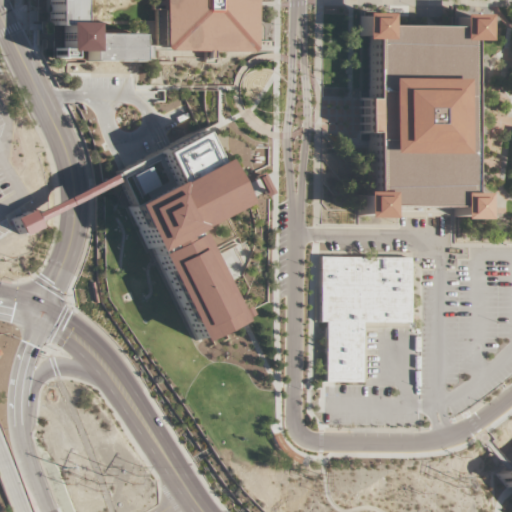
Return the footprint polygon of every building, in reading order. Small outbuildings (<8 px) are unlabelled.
[(50,0),(78,0),(78,22),(88,22),(88,35),(135,35),(135,44),(141,44),(141,60),(136,60),(136,62),(83,62),(83,59),(50,59),(50,0)] [(162,0),(256,0),(256,52),(162,51),(162,0)] [(356,14),(381,15),(381,24),(453,25),(453,15),(479,15),(478,44),(469,44),(467,194),(477,194),(477,220),(449,219),(449,206),(380,206),(380,219),(354,218),(354,192),(367,192),(367,133),(359,133),(359,100),(368,100),(368,43),(356,43),(356,14)] [(199,132),(166,148),(155,153),(113,173),(129,204),(123,207),(146,254),(151,251),(153,255),(150,256),(194,344),(237,322),(193,235),(189,237),(187,233),(193,230),(193,228),(241,204),(219,160),(215,162),(199,132)] [(24,211),(7,219),(15,236),(32,228),(28,220),(24,211)] [(317,258),(408,259),(408,325),(360,324),(360,384),(323,384),(323,323),(317,323),(317,258)] [(499,474),(510,488),(511,487),(511,488),(511,463),(506,469),(499,474)]
